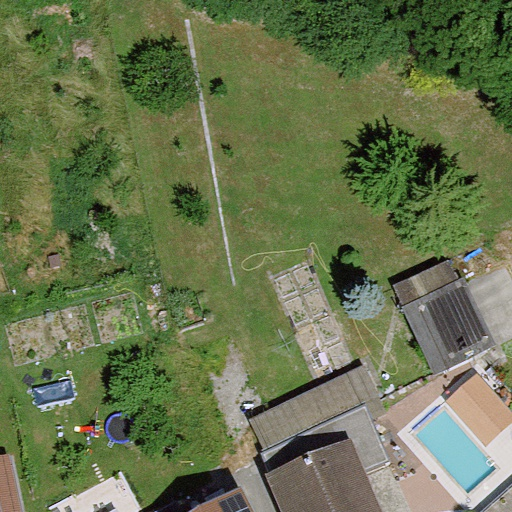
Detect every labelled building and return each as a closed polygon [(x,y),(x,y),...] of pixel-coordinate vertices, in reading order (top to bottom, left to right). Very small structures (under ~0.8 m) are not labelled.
[(462,283),(401,312),(433,375),(493,346),(462,283)] [(265,483),(278,511),(377,511),(360,474),(386,463),(368,424),(385,416),(365,373),(252,425),(264,452),(259,454),(271,480),(265,483)] [(511,414),(477,376),(447,404),(487,448),(511,424),(511,414)] [(0,511),(21,511),(11,458),(0,460),(0,511)] [(176,511),(173,506),(161,511),(249,511),(239,494),(205,511),(176,511)]
